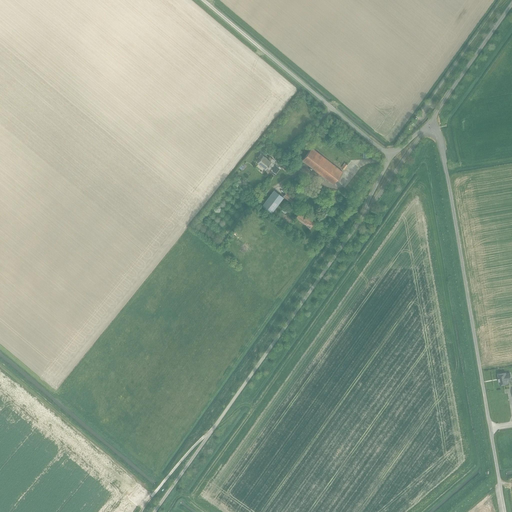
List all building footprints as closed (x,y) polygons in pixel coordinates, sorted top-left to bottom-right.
[(311,148),(302,160),(333,184),(342,172),(311,148)] [(266,169),(273,159),(270,157),(268,160),(260,154),(258,157),(260,159),(257,162),(258,163),(261,166),(262,166),(266,169)] [(283,198),(273,191),(261,206),(271,214),(283,198)] [(282,196),(293,205),(297,200),(286,191),(282,196)] [(296,217),(305,225),(307,223),(311,226),(314,223),(311,220),(312,219),(307,214),(305,217),(299,213),(296,217)] [(507,380),(511,379),(510,374),(506,374),(506,373),(498,374),(499,384),(507,383),(507,380)]
